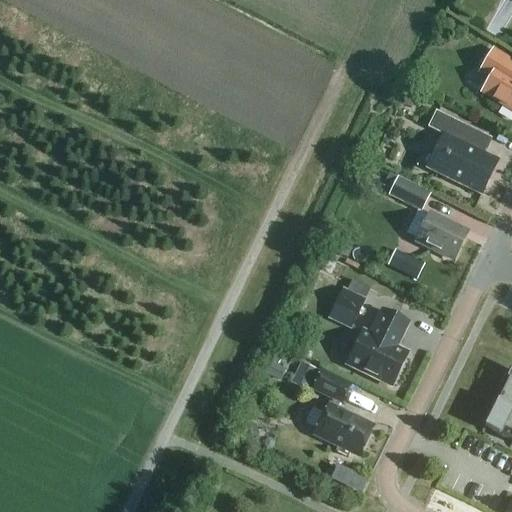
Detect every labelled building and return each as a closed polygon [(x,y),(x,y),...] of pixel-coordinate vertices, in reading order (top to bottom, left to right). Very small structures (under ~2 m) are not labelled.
[(453,38),(457,31),(445,24),(441,31),(453,38)] [(511,113),(511,63),(492,52),(478,74),(489,81),(481,94),(511,113)] [(407,93),(403,104),(411,107),(416,97),(407,93)] [(481,197),(498,162),(484,155),(491,141),(436,114),(428,129),(443,136),(426,170),(481,197)] [(422,212),(431,194),(399,178),(389,196),(422,212)] [(454,261),(467,235),(429,216),(416,243),(454,261)] [(387,267),(416,281),(423,266),(394,252),(387,267)] [(344,291),(341,290),(332,308),(355,319),(364,301),(344,291)] [(399,342),(408,324),(382,312),(369,337),(362,334),(346,366),(392,388),(407,356),(392,349),(396,341),(399,342)] [(325,342),(327,326),(300,322),(298,338),(325,342)] [(272,364),(266,376),(268,376),(279,382),(284,370),(273,365),(272,364)] [(300,365),(290,386),(306,393),(316,373),(300,365)] [(511,372),(485,428),(511,441),(511,372)] [(341,405),(350,387),(321,373),(312,391),(332,400),(314,436),(337,447),(335,453),(347,459),(350,454),(357,457),(372,428),(336,411),(340,404),(341,405)] [(244,427),(241,433),(244,441),(246,443),(249,445),(250,445),(255,443),(258,437),(255,429),(251,425),(244,427)]
